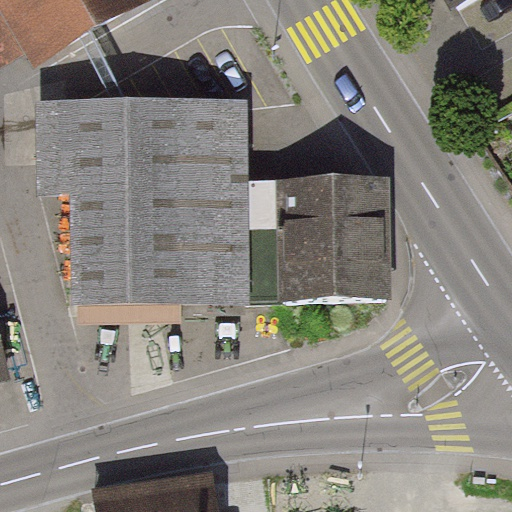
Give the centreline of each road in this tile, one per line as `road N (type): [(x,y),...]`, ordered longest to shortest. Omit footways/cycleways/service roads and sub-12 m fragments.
road 1 (tertiary): [(0,486),(196,436),(434,394),(511,345)]
road 2 (secondary): [(511,320),(309,0)]
